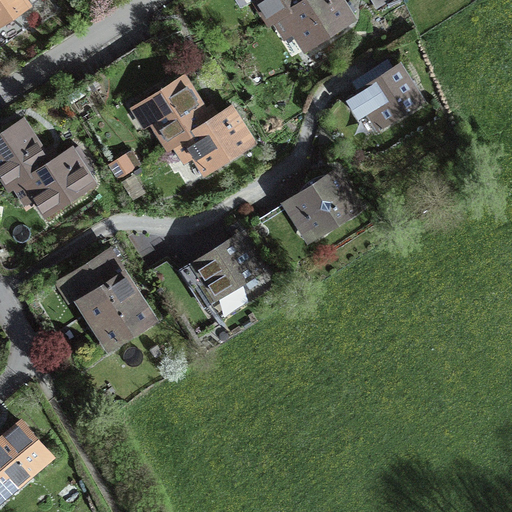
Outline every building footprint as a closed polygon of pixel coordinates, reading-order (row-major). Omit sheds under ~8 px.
[(0,0),(0,24),(36,0),(0,0)] [(255,0),(270,23),(283,15),(283,14),(304,0),(236,0),(241,6),(250,0),(255,0)] [(304,0),(283,14),(283,15),(305,50),(354,19),(342,0),(304,0)] [(156,36),(78,85),(95,111),(173,62),(156,36)] [(422,99),(399,63),(356,91),(358,93),(348,99),(359,115),(369,109),(380,126),(422,99)] [(171,146),(172,145),(183,138),(183,137),(209,121),(208,120),(181,78),(142,103),(171,146)] [(183,138),(172,145),(184,163),(195,156),(205,172),(253,141),(230,106),(208,120),(209,121),(183,137),(183,138)] [(49,163),(49,162),(22,120),(0,133),(0,171),(10,188),(24,180),(23,179),(49,163)] [(23,179),(24,180),(45,214),(93,184),(70,148),(49,162),(49,163),(23,179)] [(132,150),(110,164),(119,178),(141,164),(132,150)] [(358,207),(335,172),(286,204),(298,222),(306,218),(316,234),(358,207)] [(260,270),(237,234),(181,269),(204,306),(260,270)] [(84,304),(89,312),(131,285),(109,249),(66,276),(84,304)] [(66,276),(34,296),(52,324),(84,304),(66,276)] [(89,312),(111,346),(153,319),(131,285),(89,312)] [(20,422),(0,439),(0,490),(3,494),(49,456),(20,422)]
